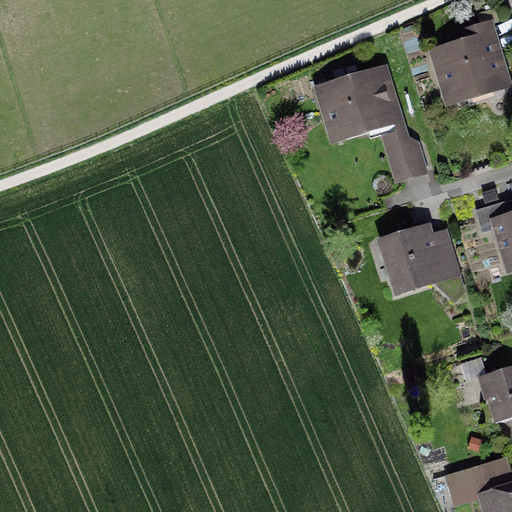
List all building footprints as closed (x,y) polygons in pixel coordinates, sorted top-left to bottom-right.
[(511,91),(497,38),(433,56),(448,113),(511,95),(511,91)] [(391,73),(315,95),(332,154),(408,132),(391,73)] [(511,220),(492,227),(510,284),(511,283),(511,220)] [(444,232),(379,248),(397,318),(462,302),(444,232)] [(511,375),(482,384),(495,428),(511,423),(511,375)] [(479,511),(511,511),(511,477),(507,462),(448,480),(457,510),(477,504),(479,511)]
